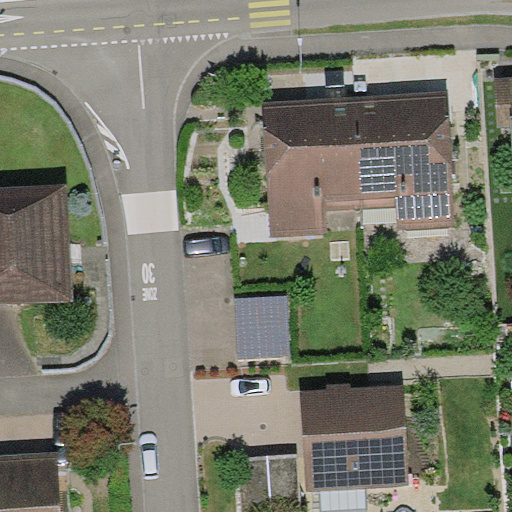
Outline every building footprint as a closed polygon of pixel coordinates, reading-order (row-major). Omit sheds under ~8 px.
[(511,75),(496,77),(499,127),(511,126),(511,75)] [(448,90),(355,95),(362,207),(397,205),(399,231),(456,228),(448,90)] [(362,207),(355,95),(263,101),(271,237),(326,234),(324,209),(362,207)] [(0,303),(74,299),(67,183),(0,187),(0,303)] [(288,295),(235,298),(238,359),(290,357),(288,295)] [(404,385),(302,391),(308,492),(410,486),(404,385)] [(0,511),(60,511),(57,451),(0,453),(0,511)] [(300,511),(297,454),(239,458),(242,511),(300,511)]
